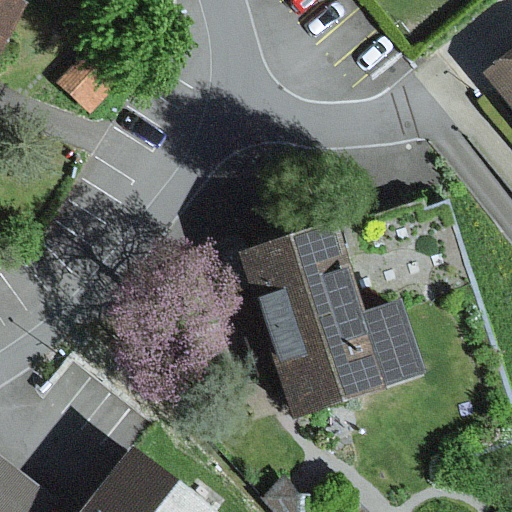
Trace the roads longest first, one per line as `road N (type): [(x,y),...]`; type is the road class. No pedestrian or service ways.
road 1 (residential): [(242,104),(112,280),(0,370)]
road 2 (residential): [(511,170),(464,113),(441,104),(355,123),(293,119),(242,104)]
